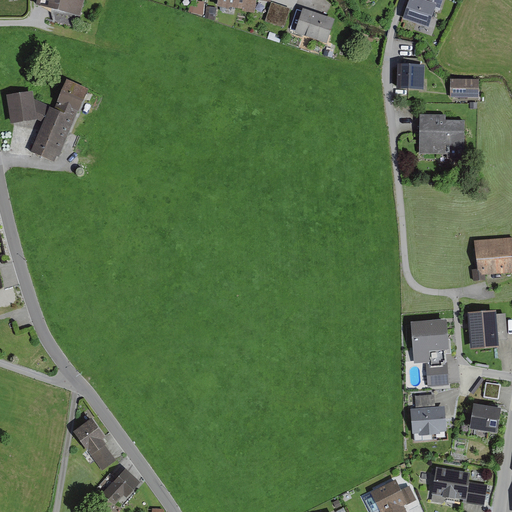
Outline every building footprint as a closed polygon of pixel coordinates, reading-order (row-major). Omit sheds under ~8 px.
[(85,0),(38,0),(36,8),(80,19),(85,0)] [(218,0),(217,11),(229,13),(229,11),(243,14),(242,15),(254,17),(257,2),(271,4),(271,0),(218,0)] [(422,0),(422,2),(415,0),(410,0),(403,23),(429,31),(435,12),(440,13),(444,0),(422,0)] [(203,17),(204,3),(192,2),(188,14),(203,17)] [(290,11),(271,4),(265,23),(284,30),(290,11)] [(210,8),(207,7),(205,19),(208,20),(215,22),(217,9),(210,8)] [(335,23),(303,12),(295,36),(327,47),(335,23)] [(425,62),(397,61),(396,86),(424,88),(425,62)] [(43,121),(31,150),(54,160),(56,154),(59,155),(78,110),(79,110),(89,86),(67,77),(57,99),(58,100),(55,107),(50,105),(43,121)] [(479,77),(450,77),(450,96),(479,97),(479,77)] [(32,89),(6,93),(11,122),(36,118),(43,121),(50,105),(34,98),(32,89)] [(420,133),(420,153),(447,153),(447,158),(465,158),(465,118),(446,117),(446,113),(420,113),(420,123),(420,133)] [(478,268),(472,268),(473,281),(487,280),(486,274),(511,271),(511,236),(476,240),(478,268)] [(16,280),(0,285),(0,313),(24,306),(16,280)] [(496,308),(468,310),(471,347),(499,345),(499,339),(508,339),(506,312),(497,313),(496,308)] [(447,317),(411,319),(414,363),(428,362),(446,361),(445,348),(449,348),(447,317)] [(446,361),(428,362),(428,363),(426,363),(428,386),(449,385),(448,374),(447,361),(446,361)] [(501,384),(486,381),(483,397),(499,399),(500,391),(501,384)] [(416,407),(410,408),(412,433),(419,432),(419,435),(440,433),(440,430),(447,430),(445,405),(435,406),(434,394),(415,395),(416,407)] [(488,403),(474,401),(470,427),(498,431),(501,406),(493,404),(488,403)] [(91,415),(71,429),(102,470),(116,460),(104,443),(107,441),(103,437),(106,435),(91,415)] [(436,465),(432,493),(433,493),(431,501),(444,503),(445,495),(463,498),(462,502),(485,505),(489,484),(469,481),(471,471),(436,465)] [(141,480),(126,466),(115,478),(110,473),(97,488),(115,504),(124,494),(126,497),(141,480)] [(396,478),(370,491),(371,491),(362,496),(369,511),(378,511),(380,511),(404,511),(407,511),(404,505),(406,504),(411,502),(416,499),(409,485),(401,489),(396,478)] [(338,499),(333,502),(336,508),(341,506),(338,499)]
